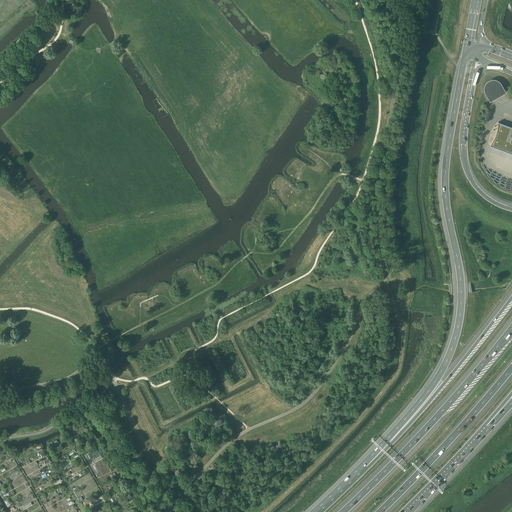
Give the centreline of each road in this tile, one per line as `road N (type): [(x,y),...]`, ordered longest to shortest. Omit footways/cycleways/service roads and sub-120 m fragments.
road 1 (motorway): [(466,47),(445,164),(461,277),(455,338),(436,380),(364,470)]
road 2 (motorway): [(511,329),(342,511)]
road 3 (motorway): [(511,298),(364,470)]
road 4 (motorway): [(379,511),(511,367)]
road 5 (motorway): [(511,208),(480,192),(466,167),(474,58)]
